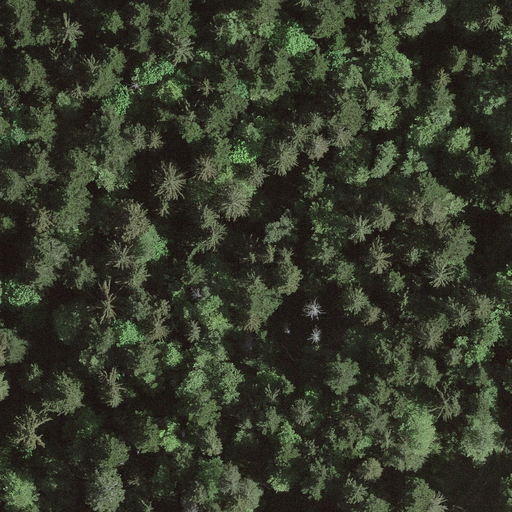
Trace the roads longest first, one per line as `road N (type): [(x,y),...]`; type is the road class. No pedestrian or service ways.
road 1 (track): [(0,180),(183,148),(341,102),(509,0)]
road 2 (track): [(511,398),(441,511)]
